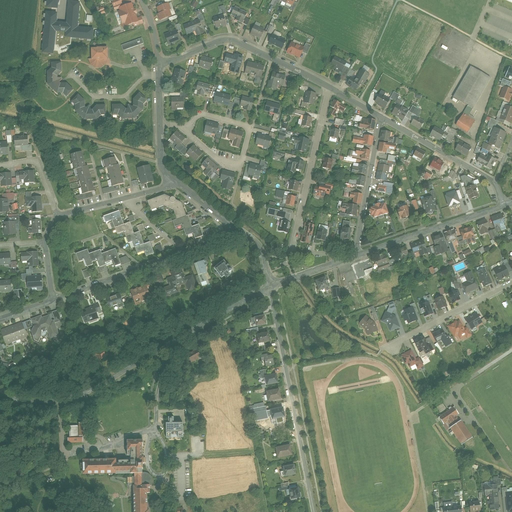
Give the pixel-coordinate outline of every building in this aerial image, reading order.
[(60,0),(45,0),(45,11),(59,12),(60,0)] [(59,15),(44,14),(40,55),(55,55),(57,34),(67,35),(67,40),(93,43),(95,30),(79,29),(81,4),(69,3),(67,25),(58,25),(59,15)] [(131,3),(118,8),(119,11),(118,11),(122,24),(125,23),(126,26),(138,21),(131,3)] [(158,17),(159,20),(172,16),(170,10),(171,9),(169,3),(157,7),(158,10),(159,13),(157,14),(158,17)] [(234,19),(240,21),(245,10),(234,5),(231,11),(237,14),(234,19)] [(215,24),(225,21),(222,11),(212,14),(215,24)] [(182,22),(186,31),(194,28),(196,33),(203,30),(198,16),(182,22)] [(249,31),(259,35),(263,26),(254,22),(249,31)] [(179,37),(175,27),(163,31),(167,41),(179,37)] [(268,39),(280,45),(284,37),(272,31),(268,39)] [(120,42),(122,47),(142,40),(140,35),(120,42)] [(301,49),(303,44),(290,38),(285,49),(298,55),(301,49)] [(301,49),(306,51),(310,43),(305,41),(301,49)] [(106,56),(106,45),(90,45),(90,56),(87,56),(90,62),(94,65),(100,64),(104,61),(106,56)] [(229,68),(237,70),(242,53),(233,51),(233,53),(225,50),(223,59),(231,61),(229,68)] [(209,65),(211,57),(200,54),(198,62),(209,65)] [(334,54),(330,61),(341,67),(345,60),(334,54)] [(65,80),(60,80),(58,79),(60,75),(60,74),(56,75),(56,72),(60,68),(60,59),(50,59),(50,65),(45,69),(46,82),(55,91),(61,90),(65,93),(72,86),(65,80)] [(247,59),(244,70),(260,74),(263,63),(247,59)] [(195,67),(191,66),(190,73),(193,74),(194,71),(197,72),(199,64),(196,63),(195,67)] [(185,68),(174,65),(170,78),(181,81),(185,68)] [(368,71),(360,66),(353,76),(350,74),(346,82),(355,87),(359,80),(362,82),(368,71)] [(455,125),(468,132),(476,118),(469,113),(491,77),(471,66),(452,97),(467,105),(455,125)] [(274,86),(275,80),(282,82),(284,72),(272,69),(268,84),(274,86)] [(306,92),(307,92),(309,84),(301,80),(299,90),(306,92)] [(196,95),(202,97),(203,95),(204,92),(208,93),(208,92),(209,86),(198,83),(196,90),(198,91),(196,95)] [(511,89),(509,88),(503,86),(500,96),(509,99),(511,91),(511,89)] [(383,105),(388,96),(382,92),(384,89),(380,87),(373,99),(383,105)] [(399,103),(401,98),(396,95),(398,92),(393,89),(389,96),(394,98),(393,100),(396,101),(399,103)] [(111,102),(111,112),(117,112),(121,116),(133,116),(142,107),(141,100),(145,97),(138,90),(132,97),(132,103),(131,104),(128,101),(126,102),(126,106),(124,106),(120,102),(111,102)] [(74,102),(74,108),(82,117),(94,117),(99,112),(104,112),(104,102),(95,102),(90,107),(89,107),(89,103),(87,102),(85,105),(83,104),(83,97),(77,91),(70,99),(74,102)] [(313,106),(316,94),(307,92),(306,92),(304,104),(313,106)] [(216,93),(213,102),(228,106),(229,103),(231,97),(216,93)] [(241,99),(240,105),(245,107),(244,110),(250,112),(254,100),(242,97),(241,99)] [(170,98),(171,109),(183,109),(183,99),(183,98),(180,98),(170,98)] [(232,107),(236,108),(237,104),(240,105),(241,99),(235,98),(233,104),(232,107)] [(346,107),(334,100),(330,108),(333,110),(329,115),(332,118),(337,110),(343,113),(346,107)] [(401,116),(406,107),(399,103),(396,101),(391,110),(401,116)] [(267,102),(264,112),(274,114),(277,115),(277,114),(280,106),(267,102)] [(500,118),(511,122),(511,119),(511,107),(505,105),(500,118)] [(419,126),(423,118),(414,113),(410,121),(419,126)] [(310,128),(312,119),(303,117),(301,126),(310,128)] [(373,131),(375,121),(367,120),(366,125),(359,123),(358,129),(373,131)] [(216,134),(218,125),(206,122),(203,135),(211,137),(212,135),(216,136),(216,134)] [(439,137),(443,129),(433,123),(429,132),(439,137)] [(495,146),(500,148),(507,133),(501,130),(495,128),(488,143),(495,146)] [(331,129),(329,138),(337,140),(339,131),(331,129)] [(229,136),(230,131),(224,130),(221,138),(225,140),(226,135),(229,136)] [(244,133),(231,130),(230,131),(229,136),(228,140),(234,141),(232,147),(239,149),(244,133)] [(280,130),(278,140),(284,141),(286,132),(280,130)] [(169,139),(177,146),(179,144),(184,139),(176,131),(169,139)] [(391,133),(382,131),(380,142),(392,144),(393,139),(390,139),(391,133)] [(27,142),(26,132),(12,134),(13,148),(30,146),(30,142),(27,142)] [(268,148),(271,138),(268,137),(258,134),(255,144),(268,148)] [(352,143),(371,147),(372,137),(364,136),(363,139),(353,137),(352,143)] [(309,141),(299,138),(299,140),(296,139),(295,144),(299,145),(297,151),(306,153),(309,141)] [(466,156),(471,148),(460,141),(455,150),(466,156)] [(395,145),(379,143),(378,152),(385,153),(386,150),(394,151),(395,145)] [(186,154),(188,151),(179,144),(177,146),(175,149),(183,156),(186,154)] [(416,145),(411,154),(419,158),(424,149),(416,145)] [(186,154),(195,162),(202,154),(193,146),(188,151),(186,154)] [(368,161),(370,152),(356,149),(355,155),(362,156),(361,160),(368,161)] [(479,151),(475,158),(489,167),(495,157),(487,152),(485,155),(479,151)] [(83,194),(94,191),(88,166),(86,166),(82,152),(71,155),(74,169),(76,169),(83,194)] [(108,168),(112,186),(124,183),(118,162),(116,163),(114,155),(113,155),(110,155),(110,156),(109,157),(108,158),(108,159),(104,160),(106,168),(108,168)] [(442,160),(433,155),(429,162),(438,168),(442,160)] [(206,170),(203,174),(209,179),(213,173),(218,168),(207,159),(201,166),(206,170)] [(302,172),(304,163),(291,160),(290,159),(289,160),(287,172),(294,174),(295,171),(302,172)] [(330,170),(332,161),(323,159),(321,168),(330,170)] [(261,161),(259,167),(261,168),(261,170),(263,170),(264,168),(267,169),(269,163),(261,161)] [(259,167),(250,165),(250,166),(247,165),(243,179),(247,181),(248,175),(259,178),(261,170),(261,168),(259,167)] [(365,176),(367,166),(359,165),(358,169),(353,168),(352,173),(365,176)] [(386,166),(378,165),(377,173),(387,175),(388,167),(386,166)] [(138,169),(142,185),(153,182),(149,166),(138,169)] [(22,176),(23,179),(33,179),(32,168),(18,169),(18,176),(22,176)] [(0,170),(0,182),(10,182),(9,169),(0,170)] [(223,181),(222,189),(231,191),(235,174),(222,171),(220,180),(223,181)] [(385,183),(387,175),(377,173),(375,181),(385,183)] [(356,186),(363,188),(365,178),(352,175),(351,181),(356,182),(356,186)] [(480,196),(475,181),(476,181),(466,175),(460,176),(464,185),(466,185),(471,199),(480,196)] [(290,181),(288,190),(296,192),(298,184),(290,181)] [(324,188),(315,185),(312,196),(323,198),(324,194),(329,196),(330,189),(324,188)] [(454,191),(454,188),(445,191),(448,202),(457,199),(456,196),(458,196),(456,190),(454,191)] [(277,190),(275,197),(283,199),(284,192),(277,190)] [(175,216),(184,213),(180,200),(174,197),(174,196),(174,195),(173,195),(173,194),(172,194),(171,194),(170,194),(170,195),(169,195),(163,192),(145,198),(149,208),(163,203),(164,203),(164,204),(164,205),(164,206),(165,206),(165,207),(166,207),(167,208),(168,208),(169,207),(170,206),(172,207),(175,216)] [(24,204),(30,204),(30,209),(41,208),(40,193),(30,193),(24,194),(24,204)] [(360,205),(362,195),(350,193),(349,198),(353,199),(352,204),(360,205)] [(424,212),(435,208),(430,194),(419,197),(424,212)] [(295,198),(288,196),(286,205),(293,207),(295,198)] [(346,215),(356,217),(357,206),(341,203),(340,210),(347,211),(346,215)] [(400,213),(401,216),(410,214),(406,203),(398,206),(398,207),(395,208),(397,214),(400,213)] [(372,217),(373,220),(387,216),(384,205),(380,206),(379,205),(374,206),(374,208),(369,209),(370,211),(368,211),(370,218),(372,217)] [(142,248),(144,254),(152,251),(150,245),(148,239),(142,242),(141,238),(139,233),(138,229),(132,231),(130,225),(128,219),(122,221),(121,218),(119,211),(118,207),(102,213),(104,220),(110,218),(115,231),(122,229),(126,240),(131,239),(135,250),(142,248)] [(282,220),(279,231),(287,233),(290,223),(288,222),(290,215),(279,212),(279,211),(278,211),(269,209),(267,215),(277,218),(276,218),(282,220)] [(504,222),(500,211),(490,214),(495,229),(500,228),(499,224),(504,222)] [(191,230),(193,236),(202,233),(200,227),(198,221),(190,224),(189,218),(187,212),(184,213),(175,216),(171,218),(173,224),(181,222),(184,233),(191,230)] [(40,229),(39,216),(30,217),(31,224),(26,225),(27,230),(40,229)] [(476,220),(480,232),(487,230),(485,225),(487,225),(485,217),(476,220)] [(13,219),(2,219),(2,232),(14,231),(13,219)] [(350,223),(342,222),(341,228),(345,228),(344,231),(341,231),(340,239),(350,241),(352,230),(349,229),(350,223)] [(305,224),(300,243),(309,245),(314,226),(305,224)] [(473,233),(470,224),(458,228),(461,237),(465,236),(467,242),(473,240),(471,234),(473,233)] [(453,227),(442,230),(446,240),(456,236),(453,227)] [(316,240),(325,242),(327,231),(319,229),(317,237),(316,240)] [(447,245),(441,231),(431,235),(434,242),(436,241),(439,248),(447,245)] [(422,236),(409,241),(412,250),(417,248),(419,253),(434,248),(432,243),(425,245),(422,236)] [(407,251),(404,243),(394,247),(397,255),(400,254),(401,258),(406,256),(405,252),(407,251)] [(156,247),(159,252),(165,250),(162,244),(156,247)] [(111,257),(113,263),(119,261),(116,253),(114,246),(107,248),(100,251),(99,247),(93,249),(87,251),(86,247),(80,249),(74,251),(77,259),(82,257),(85,264),(91,262),(90,259),(95,257),(98,264),(104,262),(103,260),(111,257)] [(19,250),(20,258),(26,258),(27,264),(37,263),(36,249),(19,250)] [(470,249),(462,252),(464,258),(472,255),(470,249)] [(0,251),(0,261),(9,261),(9,259),(8,251),(0,251)] [(372,254),(351,262),(353,268),(337,273),(342,287),(353,283),(360,304),(392,293),(390,287),(402,283),(394,262),(388,264),(384,252),(373,256),(372,254)] [(197,272),(194,273),(196,280),(205,277),(203,272),(206,270),(202,258),(193,261),(197,272)] [(230,268),(224,260),(214,267),(221,277),(224,275),(226,277),(231,274),(229,271),(230,271),(231,271),(232,270),(232,269),(231,268),(230,268)] [(180,265),(169,268),(171,273),(166,275),(168,282),(161,285),(164,293),(177,289),(176,284),(185,281),(187,288),(196,285),(191,271),(183,274),(180,265)] [(493,271),(498,281),(509,276),(508,273),(505,266),(493,271)] [(83,271),(86,278),(92,276),(90,269),(83,271)] [(477,273),(483,288),(491,285),(486,273),(485,270),(484,270),(477,273)] [(466,294),(478,289),(471,272),(464,276),(467,282),(462,284),(464,288),(466,294)] [(40,273),(26,273),(27,285),(41,285),(40,273)] [(325,274),(314,278),(317,289),(329,285),(325,274)] [(10,277),(0,277),(0,289),(11,288),(10,277)] [(454,289),(459,288),(457,283),(464,281),(463,277),(456,278),(457,283),(452,284),(454,289)] [(140,283),(128,287),(134,302),(150,297),(146,287),(151,285),(149,278),(139,281),(140,283)] [(452,304),(460,300),(457,292),(448,295),(452,304)] [(124,307),(119,294),(106,299),(110,310),(117,307),(118,309),(124,307)] [(438,311),(447,307),(443,297),(434,300),(438,311)] [(85,309),(80,311),(84,320),(97,315),(95,310),(100,308),(98,301),(84,306),(85,309)] [(389,307),(387,313),(391,315),(393,312),(396,311),(393,302),(388,304),(389,307)] [(428,303),(419,306),(424,318),(433,314),(429,305),(428,303)] [(411,309),(403,311),(405,315),(402,316),(404,322),(407,321),(408,324),(417,321),(414,314),(412,308),(411,309)] [(46,326),(49,335),(58,332),(52,317),(50,318),(48,312),(40,315),(40,313),(29,316),(31,323),(29,329),(32,338),(37,339),(39,333),(42,334),(43,333),(44,332),(45,331),(45,329),(45,327),(46,326)] [(385,312),(381,322),(387,325),(390,332),(400,328),(396,317),(391,315),(387,313),(385,312)] [(476,313),(465,320),(471,330),(482,324),(480,320),(476,313)] [(263,314),(249,317),(249,321),(254,320),(254,324),(265,322),(263,314)] [(367,336),(378,333),(375,324),(365,316),(359,325),(366,330),(367,336)] [(0,326),(0,330),(4,341),(25,333),(20,319),(0,326)] [(458,321),(447,327),(454,339),(458,337),(460,340),(463,339),(461,336),(464,335),(467,339),(472,336),(466,328),(465,329),(460,321),(458,322),(458,321)] [(442,328),(432,335),(437,343),(440,341),(444,349),(452,344),(442,328)] [(266,331),(256,332),(258,345),(262,344),(263,344),(262,339),(268,339),(266,331)] [(423,337),(413,342),(419,355),(424,352),(425,355),(433,351),(432,351),(430,345),(427,347),(424,340),(423,337)] [(430,338),(424,340),(427,347),(430,345),(432,351),(436,349),(430,338)] [(187,355),(191,362),(201,357),(196,349),(187,355)] [(416,359),(411,350),(400,356),(406,365),(407,364),(409,368),(415,365),(417,370),(424,367),(419,358),(416,359)] [(273,363),(271,353),(268,353),(266,353),(266,352),(260,353),(259,353),(259,355),(263,355),(265,365),(273,363)] [(265,373),(264,374),(265,376),(266,383),(277,381),(275,372),(265,373)] [(277,387),(265,389),(267,398),(279,396),(277,387)] [(453,403),(437,414),(442,422),(446,419),(450,425),(448,426),(460,444),(472,436),(460,418),(458,419),(455,414),(459,411),(453,403)] [(281,406),(266,409),(267,415),(271,414),(271,418),(283,415),(281,406)] [(255,417),(267,415),(266,409),(254,412),(255,417)] [(166,423),(166,438),(171,438),(171,434),(178,434),(178,438),(183,438),(183,423),(174,423),(174,417),(168,417),(168,423),(166,423)] [(78,425),(69,426),(70,437),(67,437),(68,443),(83,442),(83,437),(84,437),(84,423),(78,423),(78,425)] [(82,460),(82,475),(134,473),(135,485),(132,485),(133,511),(147,511),(147,494),(150,494),(149,485),(152,484),(152,478),(151,476),(150,474),(149,473),(146,472),(143,472),(142,440),(126,440),(127,456),(130,456),(130,462),(115,462),(115,459),(82,460)] [(288,443),(275,446),(277,456),(290,453),(288,443)] [(292,464),(282,466),(283,470),(279,470),(280,476),(294,473),(292,464)] [(487,493),(489,507),(498,506),(496,482),(481,483),(482,493),(487,493)] [(297,485),(289,487),(289,488),(290,496),(299,495),(297,485)] [(479,499),(468,500),(469,510),(480,509),(479,499)] [(461,503),(443,505),(444,511),(443,511),(461,511),(461,509),(461,503)]
